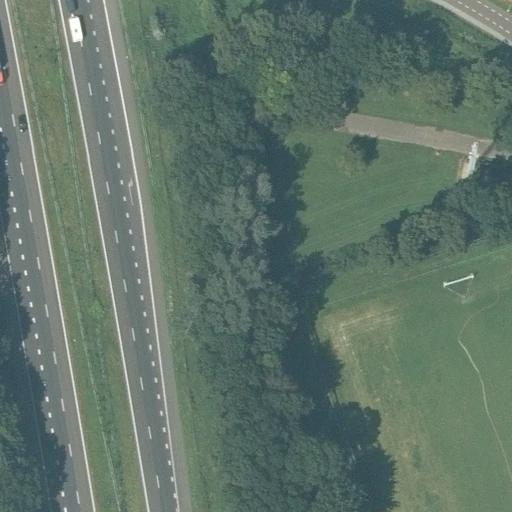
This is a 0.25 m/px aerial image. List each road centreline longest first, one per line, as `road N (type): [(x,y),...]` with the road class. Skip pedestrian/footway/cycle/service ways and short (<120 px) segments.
road 1 (motorway): [(162,511),(72,0)]
road 2 (motorway): [(0,62),(74,511)]
road 3 (track): [(287,111),(511,150)]
